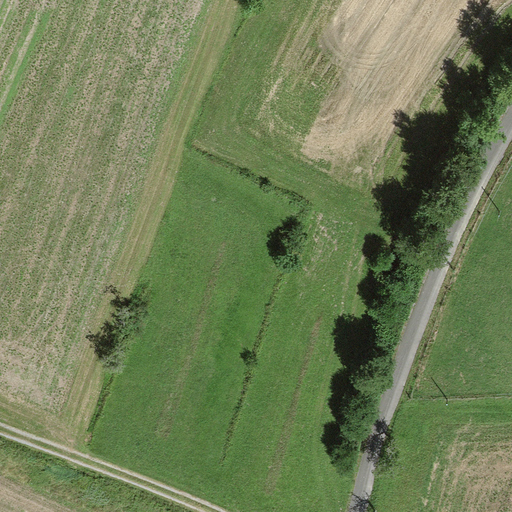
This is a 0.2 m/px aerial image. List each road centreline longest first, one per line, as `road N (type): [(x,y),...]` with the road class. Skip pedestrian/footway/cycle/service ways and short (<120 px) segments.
road 1 (residential): [(511,112),(470,187),(383,405),(354,511)]
road 2 (track): [(219,511),(0,421)]
